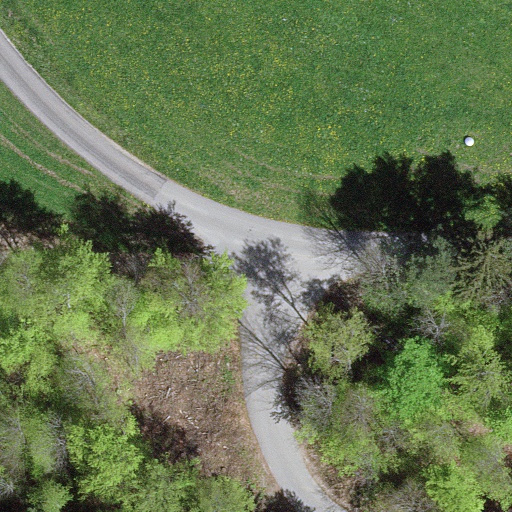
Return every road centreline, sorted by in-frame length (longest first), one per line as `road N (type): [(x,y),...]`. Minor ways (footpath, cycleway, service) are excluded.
road 1 (track): [(0,51),(44,105),(153,187),(303,245)]
road 2 (track): [(0,230),(87,259),(190,265),(303,245)]
road 3 (track): [(331,511),(296,470),(269,400),(269,333),(303,245)]
road 4 (track): [(511,249),(303,245)]
